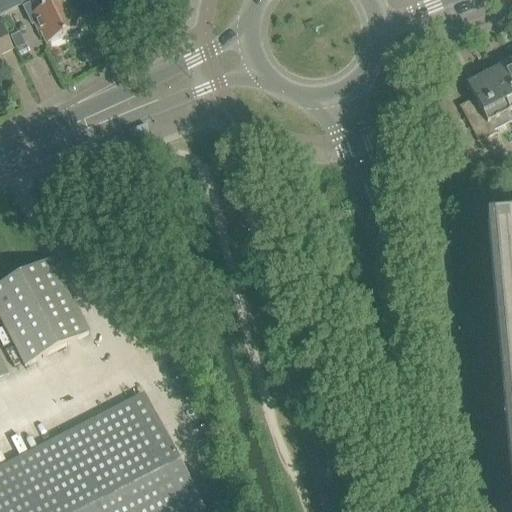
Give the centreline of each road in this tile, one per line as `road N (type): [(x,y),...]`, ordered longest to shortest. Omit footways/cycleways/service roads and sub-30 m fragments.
road 1 (unknown): [(15,176),(198,136),(305,511)]
road 2 (tertiary): [(245,29),(76,117),(48,140)]
road 3 (tertiary): [(48,140),(85,137),(260,76)]
road 4 (tertiary): [(390,296),(397,278),(388,203),(366,144),(357,84)]
road 5 (tertiary): [(422,511),(390,296)]
road 6 (tertiary): [(307,101),(329,120),(390,296)]
